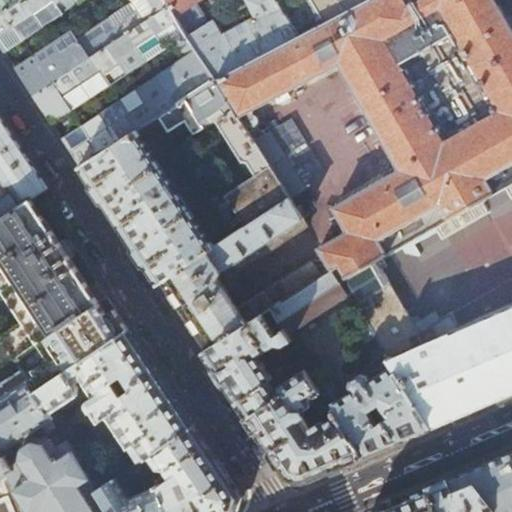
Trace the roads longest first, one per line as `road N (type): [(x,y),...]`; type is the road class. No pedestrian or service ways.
road 1 (residential): [(0,83),(279,511)]
road 2 (secondary): [(339,511),(511,436)]
